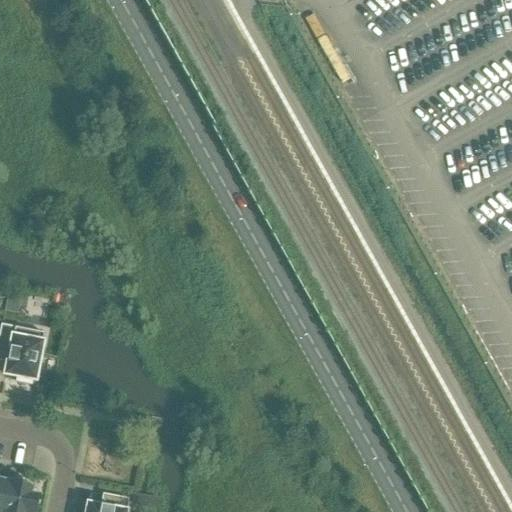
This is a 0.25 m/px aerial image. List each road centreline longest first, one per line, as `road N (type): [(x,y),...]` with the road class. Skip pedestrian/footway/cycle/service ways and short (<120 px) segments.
road 1 (tertiary): [(118,0),(406,511)]
road 2 (residential): [(0,427),(56,443),(64,469),(56,511)]
